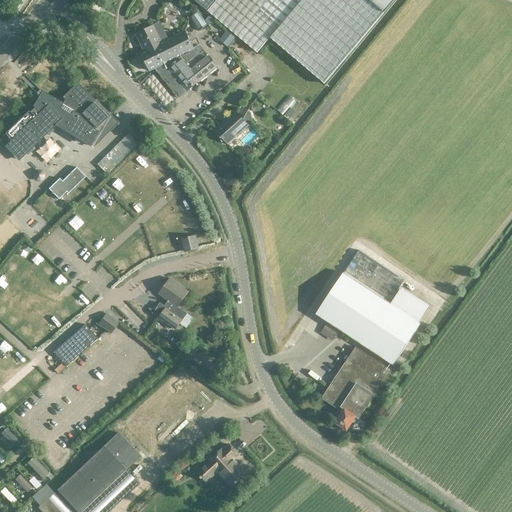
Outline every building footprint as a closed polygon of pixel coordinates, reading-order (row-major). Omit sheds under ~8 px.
[(194,0),(207,11),(237,36),(256,52),(269,37),(318,79),(378,8),(369,0),(194,0)] [(369,0),(378,8),(380,9),(387,0),(369,0)] [(102,6),(96,1),(90,9),(97,14),(102,6)] [(199,31),(207,25),(198,12),(189,17),(199,31)] [(154,25),(136,34),(144,50),(163,41),(167,39),(166,36),(159,23),(154,25)] [(144,51),(141,53),(145,62),(144,64),(147,69),(149,69),(149,71),(154,68),(178,97),(187,90),(217,66),(200,45),(193,48),(191,44),(196,42),(191,32),(186,34),(185,31),(168,40),(167,39),(163,41),(144,50),(144,51)] [(234,38),(226,32),(222,37),(225,39),(222,43),(227,47),(234,38)] [(63,103),(41,91),(40,90),(35,93),(38,97),(32,106),(34,108),(29,112),(28,111),(4,134),(5,135),(0,140),(0,142),(16,159),(54,123),(94,147),(118,123),(95,99),(94,100),(77,82),(62,97),(66,102),(64,105),(62,104),(63,103)] [(222,124),(214,131),(220,139),(222,137),(227,143),(236,136),(239,135),(241,133),(242,130),(248,125),(252,121),(250,112),(248,110),(244,120),(237,112),(223,125),(222,124)] [(107,174),(139,143),(128,133),(97,164),(107,174)] [(68,194),(85,177),(76,167),(64,178),(66,180),(63,183),(59,178),(48,189),(51,192),(51,193),(52,195),(53,194),(58,199),(66,192),(68,194)] [(40,181),(43,178),(43,174),(41,171),(37,171),(34,173),(33,177),(36,180),(40,181)] [(186,252),(197,249),(194,235),(182,238),(186,252)] [(343,272),(315,314),(392,364),(419,322),(389,302),(404,280),(359,250),(344,273),(343,272)] [(175,329),(187,313),(177,306),(189,291),(170,278),(159,294),(168,300),(164,306),(160,303),(153,313),(175,329)] [(106,313),(98,324),(110,333),(118,323),(106,313)] [(85,324),(53,352),(66,366),(97,338),(85,324)] [(356,347),(322,398),(339,410),(338,412),(341,414),(335,423),(340,426),(341,428),(343,429),(345,429),(346,430),(356,416),(358,418),(391,370),(356,347)] [(20,442),(5,428),(0,434),(15,447),(20,442)] [(222,448),(213,456),(209,452),(204,456),(208,461),(209,462),(197,473),(200,476),(199,477),(201,479),(202,478),(205,482),(217,471),(234,489),(248,476),(232,459),(238,454),(229,444),(223,449),(222,448)] [(49,474),(33,457),(27,462),(43,480),(49,474)] [(32,487),(20,474),(14,479),(26,493),(32,487)] [(16,499),(3,487),(0,490),(0,492),(11,504),(16,499)]
